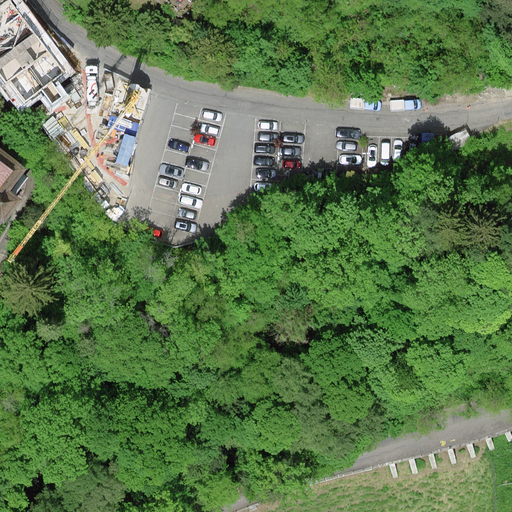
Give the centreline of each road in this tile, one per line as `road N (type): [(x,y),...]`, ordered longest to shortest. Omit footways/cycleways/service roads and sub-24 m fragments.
road 1 (unclassified): [(31,0),(84,48),(199,96),(412,120),(511,108)]
road 2 (unclassified): [(511,413),(207,511)]
road 3 (unknown): [(171,89),(158,222)]
